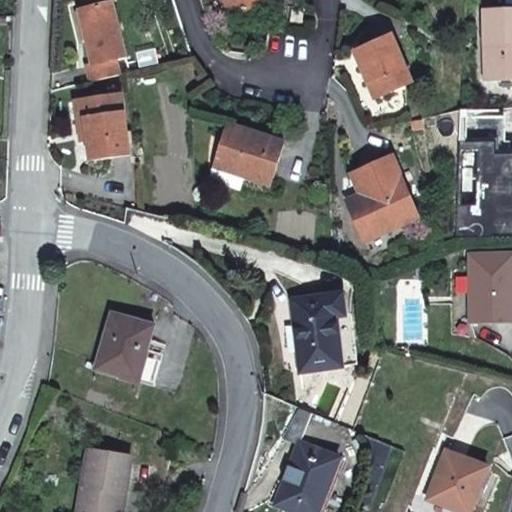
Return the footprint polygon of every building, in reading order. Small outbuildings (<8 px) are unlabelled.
[(271,0),(224,0),(232,18),(271,0)] [(127,58),(114,4),(80,11),(93,65),(87,67),(91,83),(120,76),(116,61),(127,58)] [(293,10),(291,22),(303,24),(305,12),(293,10)] [(486,80),(511,79),(511,10),(485,11),(486,80)] [(379,98),(413,84),(393,36),(356,52),(369,84),(373,83),(379,98)] [(121,88),(92,92),(93,100),(122,96),(121,88)] [(93,100),(77,101),(79,121),(86,120),(89,141),(91,161),(131,156),(123,96),(122,96),(93,100)] [(89,141),(86,120),(79,121),(82,142),(89,141)] [(245,177),(271,186),(285,143),(229,125),(215,167),(245,177)] [(511,154),(484,154),(484,215),(511,215),(511,154)] [(355,217),(366,242),(419,218),(393,158),(353,176),(362,196),(369,211),(355,217)] [(245,177),(215,167),(212,177),(222,184),(241,190),(245,177)] [(362,196),(348,202),(355,217),(369,211),(362,196)] [(511,322),(511,274),(471,275),(472,323),(511,322)] [(337,317),(346,316),(343,295),(293,301),(302,373),(343,367),(337,317)] [(154,327),(113,314),(97,370),(138,383),(147,352),(154,327)] [(337,317),(343,367),(359,366),(353,315),(346,316),(337,317)] [(312,415),(301,410),(283,438),(299,445),(276,505),(293,511),(319,511),(340,460),(301,444),(312,415)] [(78,511),(115,511),(118,492),(126,494),(131,459),(89,452),(78,511)] [(446,452),(429,500),(460,511),(471,511),(488,468),(446,452)]
